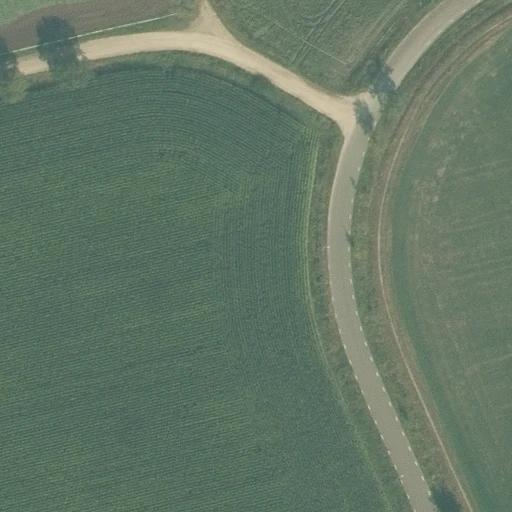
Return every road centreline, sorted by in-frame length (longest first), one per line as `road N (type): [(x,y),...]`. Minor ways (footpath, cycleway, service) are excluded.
road 1 (unclassified): [(429,511),(351,331),(342,215),(359,116),(423,23),(454,0)]
road 2 (track): [(212,46),(121,43),(0,73)]
road 3 (track): [(359,116),(212,46)]
